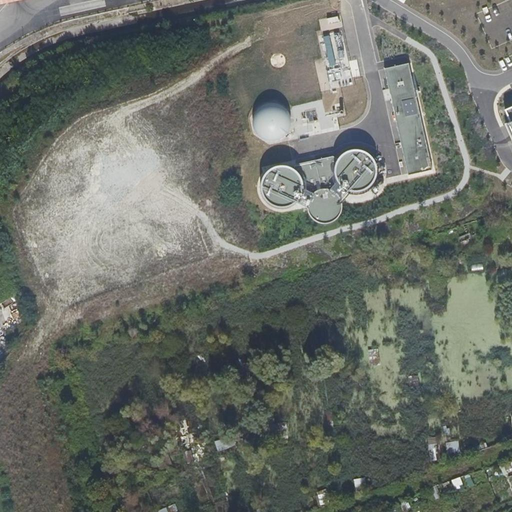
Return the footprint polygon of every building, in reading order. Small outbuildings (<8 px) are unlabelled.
[(511,33),(461,56),(474,84),(511,67),(511,33)] [(409,63),(385,69),(408,174),(432,169),(409,63)] [(424,100),(434,150),(460,144),(449,94),(424,100)] [(511,99),(500,104),(511,138),(511,99)] [(289,114),(286,109),(281,105),(276,103),(270,103),(264,104),(258,108),(255,113),(253,120),(253,126),(256,132),(260,137),(266,140),(272,141),(279,139),(284,136),(288,132),(290,126),(291,120),(289,114)] [(368,194),(376,192),(379,174),(376,165),(363,151),(352,149),(343,152),(334,160),(328,153),(325,156),(294,166),(293,168),(277,165),(269,168),(260,176),(258,189),(260,195),(271,206),(282,208),(295,204),(304,205),(306,212),(315,221),(329,224),(333,223),(340,216),(342,202),(345,200),(363,194),(368,194)] [(468,152),(456,156),(464,181),(476,177),(468,152)] [(378,349),(368,350),(369,365),(379,365),(378,349)] [(287,439),(286,423),(268,424),(268,439),(287,439)] [(183,445),(193,442),(189,431),(179,435),(183,445)] [(451,482),(456,490),(464,485),(458,477),(451,482)]
